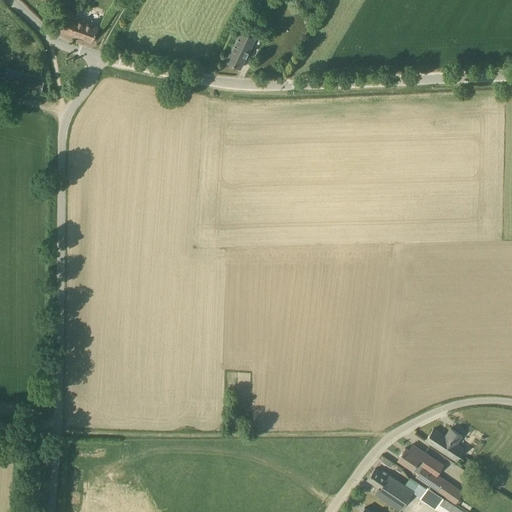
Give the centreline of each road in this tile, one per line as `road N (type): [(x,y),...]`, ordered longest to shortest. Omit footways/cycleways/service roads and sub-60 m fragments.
road 1 (unclassified): [(50,511),(62,121),(87,90),(97,57)]
road 2 (tertiary): [(511,75),(229,84),(97,57)]
road 3 (track): [(0,429),(396,432)]
road 4 (unclassified): [(327,511),(378,445),(417,419),(472,400),(511,402)]
